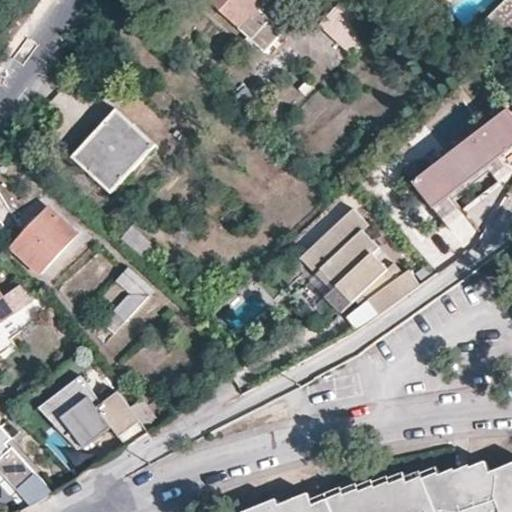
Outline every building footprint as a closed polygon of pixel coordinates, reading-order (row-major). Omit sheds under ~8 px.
[(256,10),(265,0),(212,0),(239,26),(237,28),(262,53),(281,34),(256,10)] [(511,0),(508,0),(485,22),(504,42),(511,34),(511,0)] [(353,55),(374,32),(341,1),(319,24),(353,55)] [(511,106),(510,103),(414,180),(435,211),(446,202),(511,151),(511,106)] [(105,195),(152,148),(116,112),(93,134),(69,158),(105,195)] [(38,274),(74,235),(47,209),(30,226),(10,247),(38,274)] [(357,210),(305,260),(318,275),(323,269),(355,305),(362,298),(370,305),(375,302),(379,309),(383,317),(422,286),(414,271),(405,274),(397,263),(390,269),(378,255),(382,249),(366,231),(372,227),(357,210)] [(133,224),(122,237),(146,257),(157,244),(133,224)] [(123,324),(151,293),(127,271),(117,282),(132,296),(114,316),(123,324)] [(0,326),(29,305),(17,290),(0,301),(0,326)] [(121,439),(144,422),(121,389),(101,403),(83,378),(41,407),(65,441),(76,434),(86,448),(114,429),(121,439)] [(0,486),(21,511),(24,511),(47,493),(10,449),(4,454),(0,449),(0,441),(8,435),(0,425),(0,486)] [(511,511),(511,465),(489,475),(483,464),(473,468),(468,470),(475,485),(462,490),(453,468),(452,466),(438,471),(441,481),(428,486),(426,483),(413,489),(411,485),(396,491),(394,488),(379,494),(377,489),(364,495),(362,492),(347,498),(345,493),(329,500),(328,497),(312,503),(307,493),(279,503),(277,498),(243,511),(511,511)] [(465,464),(453,468),(462,490),(475,485),(468,470),(465,464)] [(422,474),(426,483),(428,486),(441,481),(438,471),(436,469),(422,474)] [(407,476),(411,485),(413,489),(426,483),(422,474),(421,471),(407,476)] [(390,479),(394,488),(396,491),(411,485),(407,476),(406,473),(390,479)] [(373,482),(377,489),(379,494),(394,488),(390,479),(389,476),(373,482)] [(358,485),(362,492),(364,495),(377,489),(373,482),(373,480),(358,485)] [(342,488),(345,493),(347,498),(362,492),(358,485),(357,482),(342,488)] [(325,491),(328,497),(329,500),(345,493),(342,488),(340,484),(325,491)]
